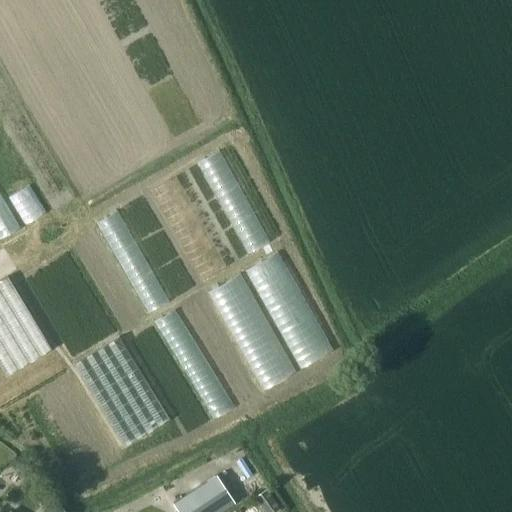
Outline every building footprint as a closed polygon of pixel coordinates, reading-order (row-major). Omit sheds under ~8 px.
[(5,119),(18,148),(39,139),(25,110),(5,119)] [(0,186),(0,236),(2,240),(24,228),(0,186)] [(0,367),(5,376),(51,349),(6,276),(0,279),(0,367)] [(192,316),(209,305),(202,295),(185,306),(192,316)] [(301,366),(332,353),(312,308),(282,321),(301,366)] [(117,336),(76,361),(127,444),(168,420),(117,336)] [(179,511),(219,511),(234,502),(215,475),(174,503),(179,511)] [(256,498),(264,511),(274,511),(279,509),(266,491),(256,498)] [(66,511),(57,499),(41,511),(66,511)]
